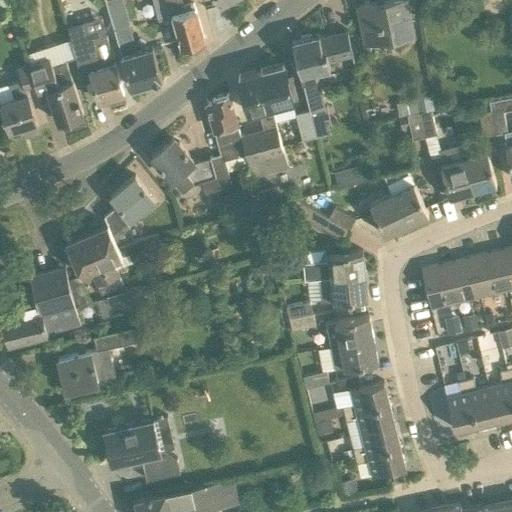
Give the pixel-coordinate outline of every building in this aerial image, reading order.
[(7,0),(9,3),(11,10),(22,7),(19,0),(7,0)] [(105,0),(109,14),(118,42),(131,87),(162,78),(153,46),(136,51),(128,23),(130,22),(123,0),(105,0)] [(170,14),(166,0),(153,0),(158,17),(170,14)] [(183,7),(181,0),(166,0),(170,14),(171,15),(173,14),(181,44),(204,37),(196,8),(194,8),(193,4),(183,7)] [(366,42),(414,33),(407,0),(388,0),(384,1),(385,4),(377,5),(377,2),(359,6),(366,42)] [(336,119),(332,104),(324,106),(315,70),(331,66),(329,59),(353,52),(347,29),(320,36),(319,33),(311,35),(311,32),(292,37),(310,109),(316,135),(330,131),(327,121),(336,119)] [(80,72),(90,70),(99,100),(111,96),(112,99),(121,96),(120,93),(124,92),(115,61),(106,31),(89,35),(88,31),(70,37),(80,72)] [(72,79),(66,61),(53,65),(51,57),(28,64),(34,84),(35,83),(37,91),(48,87),(58,121),(84,113),(73,79),(72,79)] [(261,68),(271,105),(298,98),(292,74),(287,75),(284,62),(261,68)] [(39,127),(28,93),(27,93),(25,86),(34,84),(28,64),(18,67),(22,79),(9,83),(14,98),(2,101),(11,128),(25,124),(27,129),(26,130),(26,131),(39,127)] [(241,135),(245,152),(252,177),(288,167),(280,139),(271,105),(261,68),(239,74),(243,87),(240,88),(247,112),(264,107),(265,111),(260,112),(265,128),(241,135)] [(224,158),(245,152),(241,135),(229,92),(212,97),(213,100),(207,102),(221,152),(210,156),(219,187),(232,183),(228,171),(224,158)] [(417,96),(417,100),(419,111),(431,109),(428,94),(417,96)] [(491,110),(495,133),(505,132),(507,131),(503,110),(503,107),(491,110)] [(316,135),(310,109),(295,113),(302,140),(317,136),(316,135)] [(431,109),(419,111),(425,135),(437,132),(431,109)] [(483,136),(495,133),(491,110),(478,112),(483,136)] [(425,135),(419,111),(407,113),(398,115),(400,125),(410,123),(413,139),(425,135)] [(219,187),(210,156),(195,160),(180,141),(177,143),(173,138),(152,155),(182,191),(194,181),(194,182),(205,179),(208,191),(219,187)] [(439,149),(443,163),(441,163),(450,196),(473,190),(464,157),(461,143),(439,149)] [(497,184),(488,151),(464,157),(473,190),(497,184)] [(366,163),(338,170),(342,186),(370,178),(366,163)] [(118,245),(133,240),(127,220),(154,197),(135,174),(120,187),(121,189),(114,196),(112,193),(111,194),(118,203),(104,214),(108,223),(118,245)] [(414,183),(392,193),(407,224),(429,214),(414,183)] [(266,189),(269,200),(281,196),(278,185),(266,189)] [(392,193),(370,203),(385,234),(407,224),(392,193)] [(343,239),(349,228),(328,217),(300,201),(294,198),(288,199),(285,206),(295,212),(293,215),(322,230),(323,228),(343,239)] [(328,217),(349,228),(355,218),(334,206),(328,217)] [(258,228),(262,223),(260,217),(254,216),(250,220),(252,226),(258,228)] [(112,259),(137,248),(144,246),(145,237),(134,240),(133,240),(118,245),(108,223),(88,231),(112,287),(123,283),(112,259)] [(101,292),(112,287),(88,231),(67,240),(80,273),(91,268),(101,292)] [(511,245),(496,249),(506,289),(511,287),(511,245)] [(218,247),(208,249),(210,259),(220,257),(218,247)] [(363,249),(329,253),(329,260),(303,262),(304,280),(319,279),(365,274),(363,249)] [(496,249),(472,255),(481,295),(506,289),(496,249)] [(472,255),(447,261),(456,301),(481,295),(472,255)] [(422,267),(424,277),(431,306),(456,301),(447,261),(422,267)] [(80,322),(75,304),(70,285),(66,266),(32,274),(36,291),(20,295),(25,314),(4,319),(4,317),(3,318),(9,342),(10,342),(10,340),(80,322)] [(321,301),(333,300),(334,301),(368,298),(365,274),(319,279),(321,301)] [(81,280),(70,285),(75,304),(91,300),(81,280)] [(282,286),(286,305),(288,317),(312,312),(310,300),(298,302),(294,284),(282,286)] [(130,303),(126,291),(95,300),(100,313),(130,303)] [(315,324),(312,312),(288,317),(291,329),(315,324)] [(494,322),(491,312),(485,313),(487,324),(494,322)] [(336,320),(326,322),(330,345),(374,337),(369,313),(336,320)] [(449,333),(462,330),(458,314),(446,317),(449,333)] [(472,328),(469,318),(463,319),(465,330),(472,328)] [(91,350),(91,349),(58,357),(66,388),(87,383),(86,381),(98,378),(115,374),(108,346),(139,339),(136,326),(93,336),(97,349),(91,350)] [(498,330),(502,346),(511,343),(511,333),(510,327),(498,330)] [(330,345),(334,368),(345,366),(345,367),(378,361),(374,337),(330,345)] [(470,354),(466,340),(458,342),(462,356),(470,354)] [(511,414),(511,388),(507,368),(505,360),(498,361),(503,382),(489,385),(497,418),(511,414)] [(305,388),(329,381),(326,369),(301,375),(305,388)] [(476,423),(465,378),(463,372),(457,374),(461,391),(447,395),(455,428),(476,423)] [(477,423),(497,418),(489,385),(477,388),(474,376),(465,378),(476,423),(477,426),(477,423)] [(392,401),(390,401),(384,380),(351,388),(355,403),(312,413),(314,420),(328,417),(345,413),(392,401)] [(82,415),(127,408),(124,391),(80,398),(82,415)] [(392,401),(345,413),(347,420),(359,417),(362,431),(395,423),(390,402),(392,401)] [(328,417),(314,420),(317,433),(331,429),(328,417)] [(143,462),(147,478),(181,471),(177,457),(165,449),(160,450),(153,418),(104,429),(111,461),(133,457),(135,464),(143,462)] [(356,455),(403,443),(402,443),(400,443),(395,423),(362,431),(365,444),(354,447),(356,455)] [(403,443),(356,455),(357,463),(369,460),(372,473),(406,465),(400,444),(403,443)] [(345,458),(355,455),(353,448),(343,451),(345,458)] [(307,472),(318,471),(316,460),(306,461),(307,472)] [(276,477),(276,473),(283,471),(282,466),(249,473),(251,482),(276,477)] [(227,478),(221,479),(167,490),(135,497),(138,511),(170,511),(170,508),(194,502),(196,511),(232,504),(227,478)] [(342,481),(345,495),(358,492),(354,478),(342,481)] [(506,511),(505,502),(504,500),(503,500),(504,502),(483,506),(484,511),(506,511)] [(461,511),(460,503),(439,507),(439,505),(439,511),(461,511)] [(460,503),(461,511),(484,511),(483,506),(462,510),(461,503),(460,503)]
